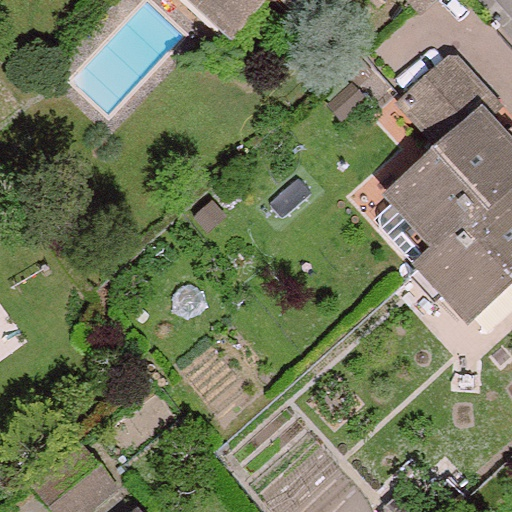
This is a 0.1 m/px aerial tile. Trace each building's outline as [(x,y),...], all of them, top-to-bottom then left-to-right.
[(190,0),(235,41),(274,0),(190,0)] [(378,0),(386,8),(395,0),(378,0)] [(377,223),(421,273),(511,194),(511,143),(490,119),(499,110),(456,62),(405,108),(450,158),(377,223)] [(511,194),(421,273),(473,331),(511,295),(511,194)] [(95,511),(117,495),(83,453),(38,490),(49,503),(55,511),(95,511)]
